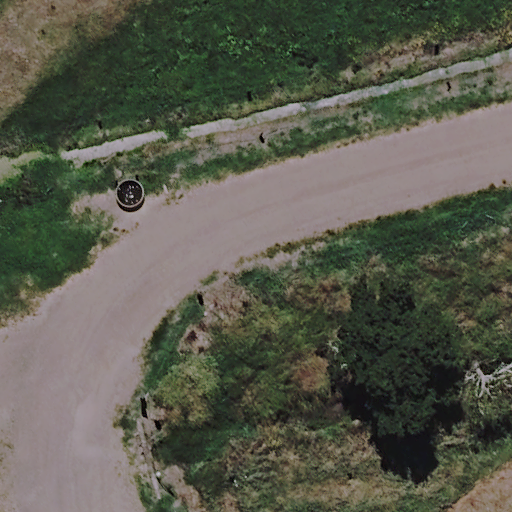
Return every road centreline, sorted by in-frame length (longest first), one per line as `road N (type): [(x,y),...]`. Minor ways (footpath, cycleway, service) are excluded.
road 1 (track): [(0,315),(511,176)]
road 2 (track): [(0,394),(38,511)]
